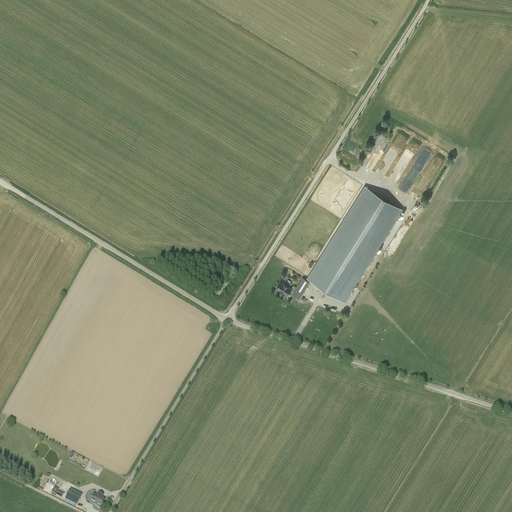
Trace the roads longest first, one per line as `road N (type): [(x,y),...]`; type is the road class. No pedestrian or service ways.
road 1 (unclassified): [(227,318),(428,0)]
road 2 (unclassified): [(511,411),(227,318)]
road 3 (unclassified): [(227,318),(0,179)]
